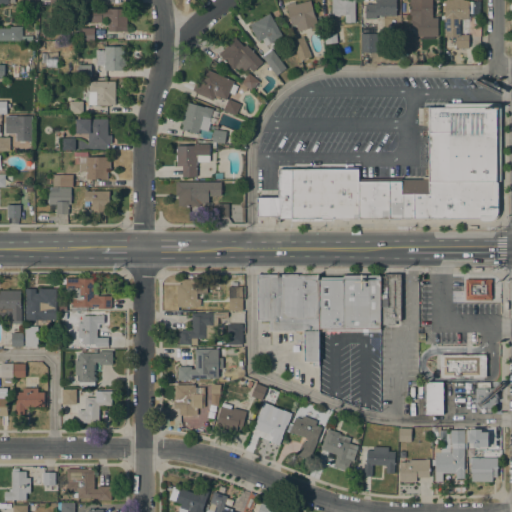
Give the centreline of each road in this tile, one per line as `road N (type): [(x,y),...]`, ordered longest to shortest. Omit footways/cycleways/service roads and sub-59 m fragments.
road 1 (residential): [(379,511),(183,449),(0,447)]
road 2 (residential): [(142,511),(141,248)]
road 3 (secondary): [(511,248),(251,248)]
road 4 (secondary): [(251,248),(0,248)]
road 5 (residential): [(141,248),(142,142),(164,33),(159,0)]
